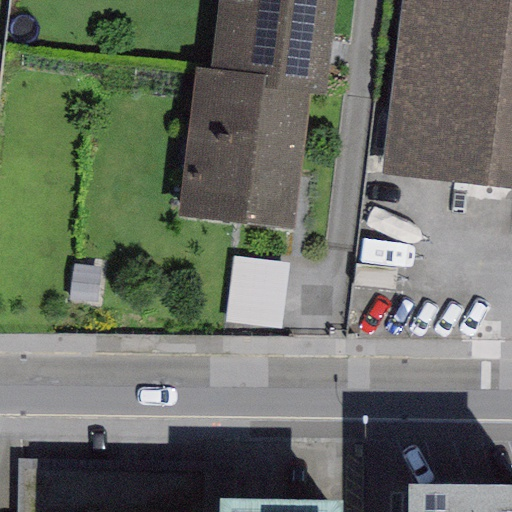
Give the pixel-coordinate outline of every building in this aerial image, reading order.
[(333,0),(218,0),(211,76),(264,82),(262,95),(307,100),(324,102),(333,0)] [(511,0),(398,0),(379,177),(511,191),(511,0)] [(211,76),(194,74),(178,223),(293,235),(307,100),(262,95),(264,82),(211,76)] [(292,326),(297,259),(242,255),(236,321),(292,326)] [(196,511),(197,463),(16,459),(15,511),(196,511)] [(511,511),(511,485),(405,486),(405,511),(511,511)] [(342,511),(343,500),(216,498),(216,511),(342,511)]
